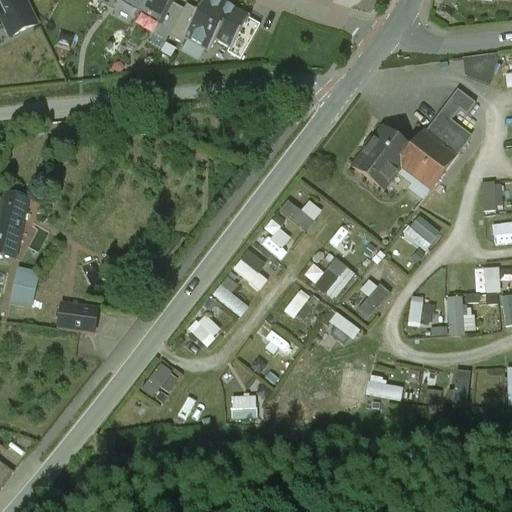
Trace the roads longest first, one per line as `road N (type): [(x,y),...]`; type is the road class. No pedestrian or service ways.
road 1 (unclassified): [(353,73),(147,342),(0,511)]
road 2 (unclassified): [(353,73),(0,114)]
road 3 (residential): [(511,37),(451,45),(386,33)]
